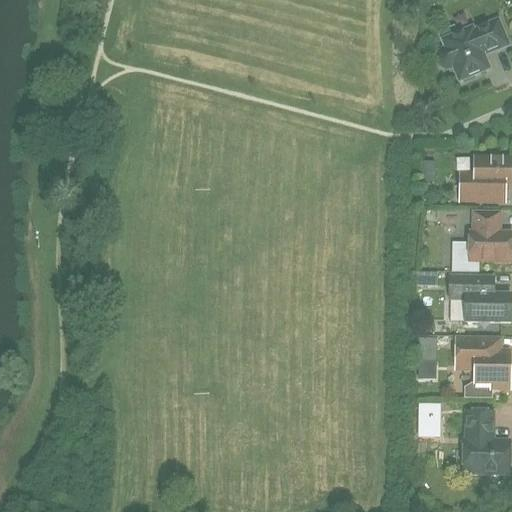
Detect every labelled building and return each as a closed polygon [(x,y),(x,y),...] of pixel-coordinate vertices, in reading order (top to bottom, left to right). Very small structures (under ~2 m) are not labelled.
[(456,29),(440,35),(446,49),(440,52),(438,55),(437,60),(437,64),(440,67),(444,69),(448,70),(453,68),(459,82),(483,73),(488,70),(483,57),(508,47),(498,22),(472,32),(472,30),(459,36),(456,29)] [(460,177),(460,203),(504,203),(504,189),(511,189),(511,161),(475,161),(474,177),(460,177)] [(418,164),(418,186),(435,186),(435,165),(418,164)] [(473,235),(470,235),(469,247),(451,247),(451,276),(479,276),(479,264),(511,264),(511,235),(499,235),(499,215),(474,215),(473,235)] [(437,275),(415,275),(414,290),(437,290),(437,275)] [(465,324),(477,324),(484,331),(490,324),(510,325),(511,297),(493,296),(494,279),(450,279),(449,301),(465,301),(465,324)] [(418,338),(418,383),(436,383),(436,338),(418,338)] [(485,339),(485,343),(456,343),(455,370),(466,370),(466,372),(474,373),(474,385),(465,390),(465,400),(491,400),(491,391),(506,391),(506,386),(510,386),(510,359),(507,359),(507,353),(502,353),(502,339),(485,339)] [(419,406),(419,423),(440,423),(440,406),(419,406)] [(464,443),(464,475),(509,476),(509,444),(492,444),(493,415),(466,415),(466,443),(464,443)]
